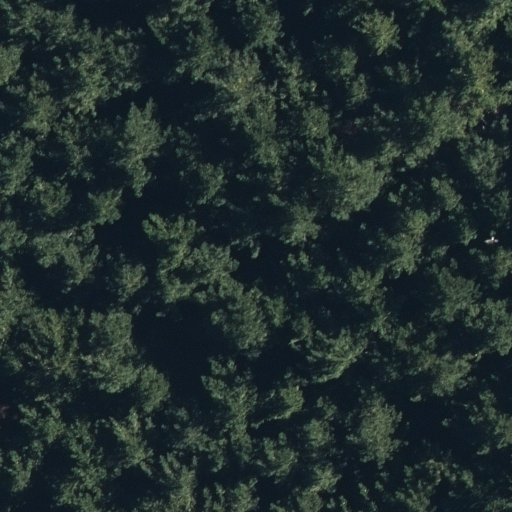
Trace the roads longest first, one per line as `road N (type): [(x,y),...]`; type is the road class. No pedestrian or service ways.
road 1 (track): [(511,220),(79,469),(0,464)]
road 2 (track): [(430,511),(479,451),(511,425)]
